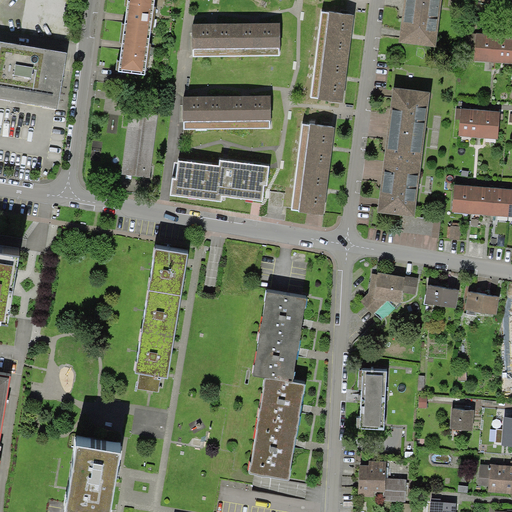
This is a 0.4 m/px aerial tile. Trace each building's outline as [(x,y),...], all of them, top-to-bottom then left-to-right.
[(153,0),(127,0),(118,69),(145,72),(153,0)] [(441,0),(404,0),(400,39),(436,43),(441,0)] [(328,9),(316,97),(340,99),(351,12),(328,9)] [(192,20),(192,48),(281,48),(281,20),(192,20)] [(511,33),(477,31),(475,58),(511,61),(511,33)] [(70,58),(0,44),(0,102),(60,113),(70,58)] [(430,88),(394,85),(380,210),(417,213),(430,88)] [(183,94),(182,121),(270,120),(271,94),(183,94)] [(461,108),(459,136),(497,139),(499,111),(461,108)] [(157,113),(129,110),(122,172),(150,175),(157,113)] [(333,123),(307,121),(298,211),(324,211),(333,123)] [(173,167),(172,195),(260,194),(260,167),(173,167)] [(511,189),(455,185),(453,211),(511,216),(511,189)] [(403,215),(402,230),(438,235),(440,219),(403,215)] [(460,227),(451,226),(450,238),(459,239),(460,227)] [(193,247),(153,239),(127,370),(139,372),(137,383),(157,387),(160,373),(169,374),(193,247)] [(19,248),(0,244),(0,314),(8,316),(19,248)] [(405,274),(378,270),(373,297),(401,302),(403,291),(405,274)] [(418,276),(405,274),(403,291),(416,293),(418,276)] [(460,288),(428,282),(424,303),(456,308),(460,288)] [(306,296),(267,289),(253,372),(292,379),(306,296)] [(501,295),(468,289),(465,308),(497,314),(501,295)] [(466,366),(458,367),(458,379),(466,379),(466,366)] [(387,369),(363,368),(361,426),(385,427),(387,369)] [(0,414),(5,416),(12,373),(0,371),(0,414)] [(303,381),(266,375),(250,471),(288,477),(303,381)] [(427,395),(419,395),(418,407),(426,408),(427,395)] [(473,409),(452,407),(450,429),(471,430),(473,409)] [(511,417),(504,417),(502,440),(511,440),(511,417)] [(106,511),(120,447),(76,438),(63,506),(91,511),(106,511)] [(359,458),(357,495),(383,496),(384,459),(359,458)] [(490,464),(480,463),(479,484),(489,485),(490,464)] [(511,464),(491,463),(488,492),(511,493),(511,464)] [(385,477),(384,500),(406,501),(407,478),(385,477)] [(454,511),(456,502),(430,500),(429,511),(454,511)] [(409,511),(409,502),(399,502),(398,511),(409,511)]
